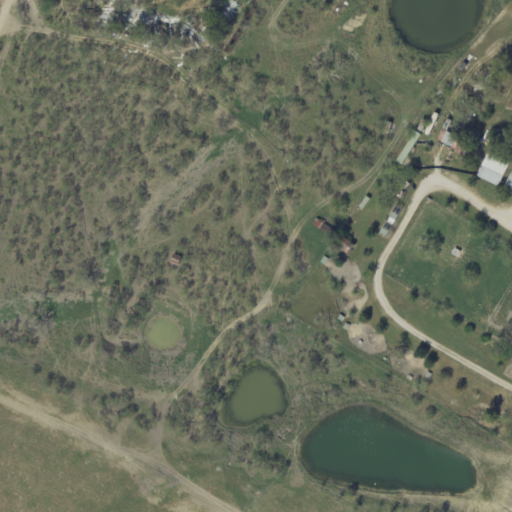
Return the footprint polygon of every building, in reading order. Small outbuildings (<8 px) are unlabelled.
[(429,136),(424,134),(434,112),(439,114),(429,136)] [(447,118),(453,121),(448,132),(461,138),(455,149),(437,140),(447,118)] [(426,121),(421,131),(417,129),(422,119),(426,121)] [(406,157),(401,164),(396,161),(415,131),(421,135),(406,157)] [(455,151),(461,139),(482,149),(476,162),(455,151)] [(488,151),(510,161),(498,186),(476,175),(488,151)] [(367,197),(371,199),(363,209),(360,207),(367,197)] [(316,219),(334,230),(330,236),(312,224),(316,219)] [(336,231),(354,245),(346,255),(333,245),(337,240),(332,235),(336,231)] [(456,248),(461,252),(457,257),(452,253),(456,248)] [(170,263),(173,254),(181,256),(177,265),(170,263)] [(439,308),(460,323),(458,326),(437,311),(439,308)] [(461,323),(472,330),(469,334),(459,326),(461,323)] [(472,330),(482,337),(480,341),(470,334),(472,330)] [(485,338),(491,348),(488,351),(481,341),(485,338)]
